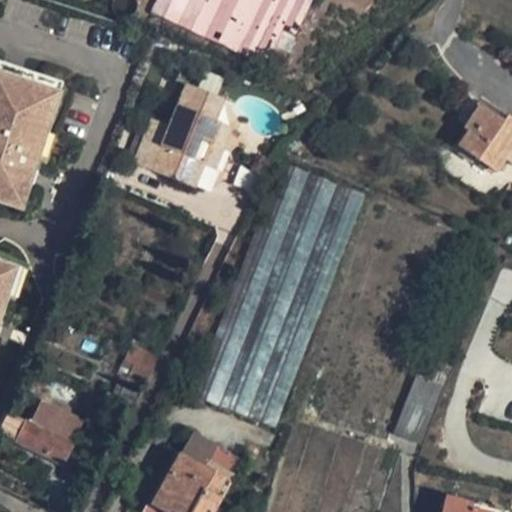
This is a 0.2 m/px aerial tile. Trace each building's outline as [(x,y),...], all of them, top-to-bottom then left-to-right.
[(155,0),(149,12),(263,60),(280,28),(294,33),(317,0),(155,0)] [(58,95),(0,75),(0,207),(19,214),(58,95)] [(175,127),(157,120),(139,165),(200,190),(208,167),(217,145),(226,149),(234,129),(218,122),(226,100),(192,87),(175,127)] [(511,122),(505,118),(503,123),(480,108),(464,131),(467,133),(458,147),(497,174),(506,163),(511,165),(511,122)] [(217,145),(208,167),(217,171),(226,149),(217,145)] [(191,397),(275,428),(366,196),(290,161),(191,397)] [(0,314),(15,270),(0,265),(0,314)] [(156,359),(135,348),(123,371),(140,380),(144,383),(156,359)] [(140,380),(123,371),(112,393),(128,402),(140,380)] [(395,432),(420,442),(442,386),(417,377),(395,432)] [(493,420),(502,389),(481,383),(478,394),(472,414),(493,420)] [(29,424),(72,445),(84,420),(41,399),(29,424)] [(29,424),(4,412),(0,419),(0,432),(63,463),(72,445),(29,424)] [(268,511),(371,511),(396,450),(296,421),(268,511)] [(150,511),(213,511),(217,506),(228,485),(241,461),(193,435),(150,511)] [(445,494),(440,511),(493,511),(495,508),(445,494)]
